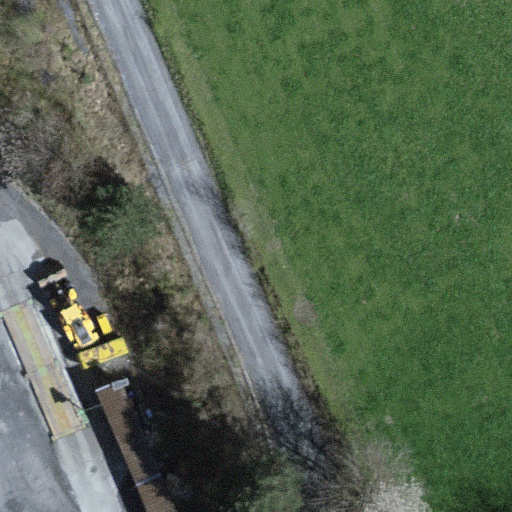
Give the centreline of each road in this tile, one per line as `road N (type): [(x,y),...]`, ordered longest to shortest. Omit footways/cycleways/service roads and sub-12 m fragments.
road 1 (track): [(115,0),(245,289),(308,451),(318,511)]
road 2 (track): [(88,511),(0,279)]
